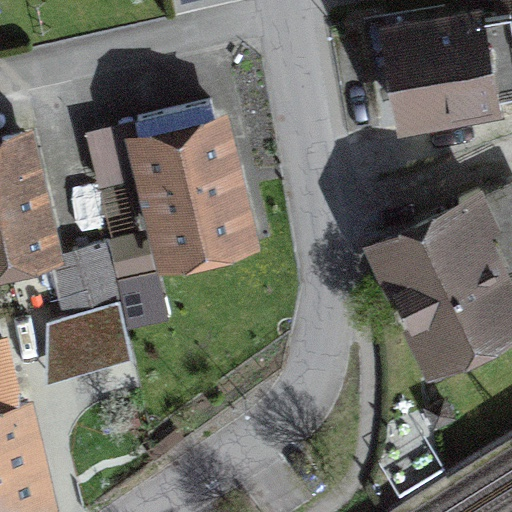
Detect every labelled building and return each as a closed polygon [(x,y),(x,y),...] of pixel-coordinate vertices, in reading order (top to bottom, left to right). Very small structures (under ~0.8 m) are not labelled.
[(402,110),(507,94),(493,0),(409,0),(386,3),(402,110)] [(0,250),(68,236),(40,104),(0,112),(0,250)] [(170,246),(245,227),(215,110),(140,129),(170,246)] [(511,216),(492,173),(376,225),(433,352),(511,316),(511,216)] [(113,308),(68,322),(85,376),(130,361),(113,308)] [(0,499),(41,490),(8,347),(0,349),(0,499)]
